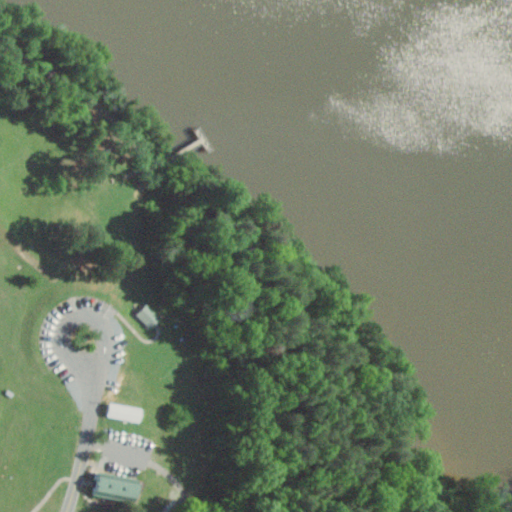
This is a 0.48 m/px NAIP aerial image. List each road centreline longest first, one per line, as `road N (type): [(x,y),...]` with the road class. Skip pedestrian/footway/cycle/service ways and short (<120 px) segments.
road 1 (residential): [(93,371),(107,331),(85,317),(64,338),(72,359),(93,371)]
road 2 (residential): [(93,371),(95,402),(69,511)]
